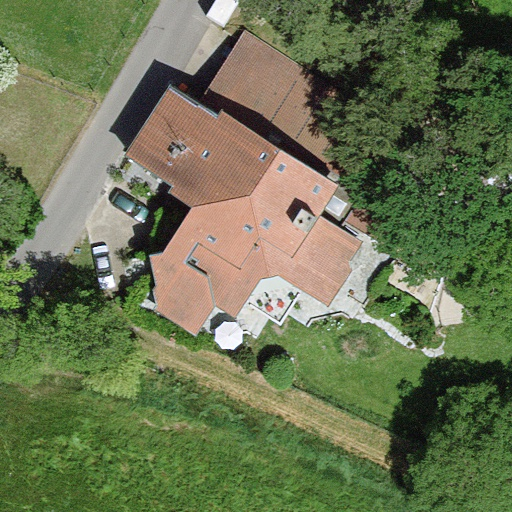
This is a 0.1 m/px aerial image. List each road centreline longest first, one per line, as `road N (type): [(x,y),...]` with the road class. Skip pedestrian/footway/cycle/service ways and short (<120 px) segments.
road 1 (track): [(14,289),(501,511)]
road 2 (unclassified): [(0,305),(196,0)]
